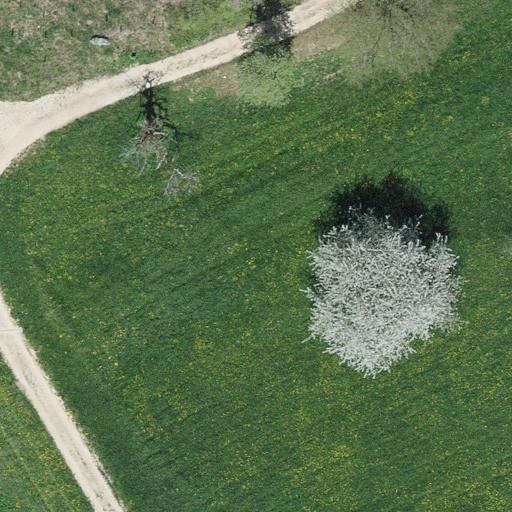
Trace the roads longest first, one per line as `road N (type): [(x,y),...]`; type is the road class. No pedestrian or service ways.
road 1 (track): [(0,150),(324,0)]
road 2 (track): [(100,511),(0,339)]
